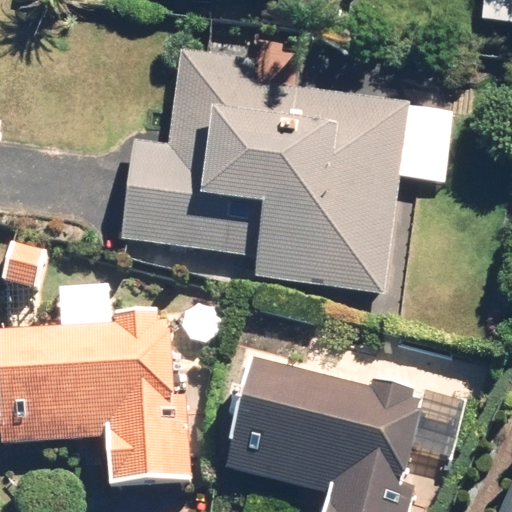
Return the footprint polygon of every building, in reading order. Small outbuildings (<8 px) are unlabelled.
[(186,0),(270,5),(269,22),(332,26),(333,0),(186,0)] [(166,156),(122,152),(114,249),(248,260),(246,291),(378,302),(388,184),(442,189),(449,106),(248,89),(250,65),(174,59),(166,156)] [(109,341),(0,345),(0,455),(97,451),(99,499),(191,495),(187,409),(170,409),(167,339),(150,339),(150,328),(108,330),(109,341)] [(413,415),(236,379),(215,481),(325,503),(323,511),(404,511),(409,494),(397,491),(413,415)] [(511,511),(511,490),(501,511),(511,511)]
